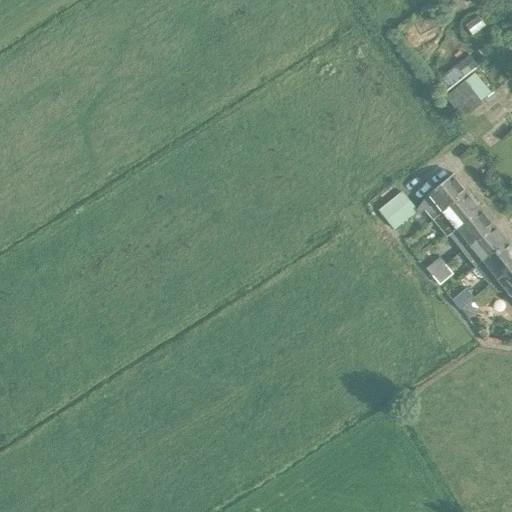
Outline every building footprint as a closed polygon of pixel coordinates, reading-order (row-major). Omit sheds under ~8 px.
[(467,74),(480,64),(478,61),(475,64),(472,60),(462,67),(467,74)] [(445,92),(467,74),(462,67),(459,69),(455,64),(446,72),(443,74),(441,71),(437,74),(440,77),(436,80),(445,92)] [(445,97),(462,118),(482,102),(465,81),(445,97)] [(379,210),(395,229),(418,211),(419,212),(423,209),(429,215),(464,187),(453,174),(428,194),(416,210),(401,191),(379,210)] [(464,187),(429,215),(444,234),(480,206),(464,187)] [(480,206),(444,234),(446,236),(447,234),(461,251),(494,224),(480,206)] [(494,224),(461,251),(474,267),(507,240),(494,224)] [(511,246),(507,240),(474,267),(488,284),(490,282),(511,264),(511,246)] [(439,256),(425,268),(431,275),(444,264),(445,264),(439,256)] [(444,264),(431,275),(438,284),(451,273),(444,264)] [(511,264),(490,282),(491,283),(472,299),(478,307),(483,306),(490,300),(491,296),(496,292),(498,291),(502,288),(509,296),(510,295),(511,297),(511,264)] [(473,297),(465,287),(451,299),(459,309),(473,297)]
